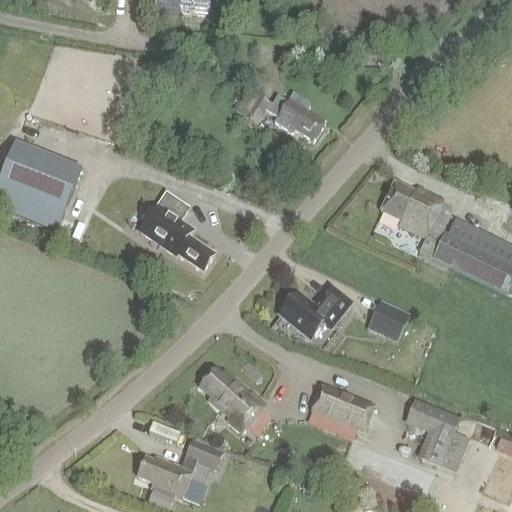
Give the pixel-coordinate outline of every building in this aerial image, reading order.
[(209,18),(210,0),(157,0),(155,20),(181,22),(181,16),(209,18)] [(246,94),(234,113),(256,129),(265,115),(276,121),(274,125),(292,137),(294,133),(313,145),(323,126),(305,115),(308,110),(308,106),(292,95),(286,104),(277,100),(271,108),(246,94)] [(0,181),(0,213),(56,235),(82,173),(15,146),(0,181)] [(415,195),(395,186),(381,215),(401,224),(399,228),(426,241),(419,255),(511,299),(511,249),(450,220),(454,213),(441,207),(443,204),(417,192),(415,195)] [(187,236),(191,229),(178,221),(186,207),(163,193),(138,233),(174,256),(175,254),(202,271),(214,252),(187,236)] [(329,335),(335,328),(351,307),(330,290),(313,311),(297,298),(283,315),(313,339),(321,328),(329,335)] [(411,319),(381,305),(367,333),(397,347),(411,319)] [(229,423),(227,426),(239,437),(264,410),(251,398),(249,400),(222,377),(219,380),(213,375),(200,391),(212,402),(209,406),(229,423)] [(310,416),(363,438),(375,409),(322,387),(310,416)] [(406,428),(427,436),(417,461),(441,471),(460,423),(415,405),(406,428)] [(149,438),(144,447),(174,462),(179,452),(149,438)] [(222,457),(192,445),(185,462),(215,475),(222,457)] [(152,489),(150,493),(181,505),(192,477),(195,467),(185,462),(181,472),(154,462),(152,467),(145,464),(137,483),(152,489)] [(314,475),(322,478),(329,474),(328,465),(321,462),(314,466),(314,475)] [(316,488),(305,483),(302,492),(313,497),(316,488)] [(169,511),(174,502),(153,494),(146,511),(169,511)]
